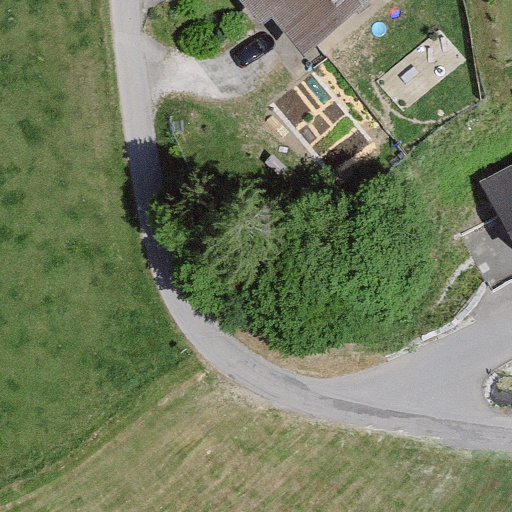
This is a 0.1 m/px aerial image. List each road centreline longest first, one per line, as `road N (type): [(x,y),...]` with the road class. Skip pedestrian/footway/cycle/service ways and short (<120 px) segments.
road 1 (unclassified): [(127,0),(133,99),(178,313),(225,358),(293,400),(390,416)]
road 2 (residential): [(390,416),(467,345),(511,328)]
road 3 (unclassified): [(390,416),(511,436)]
